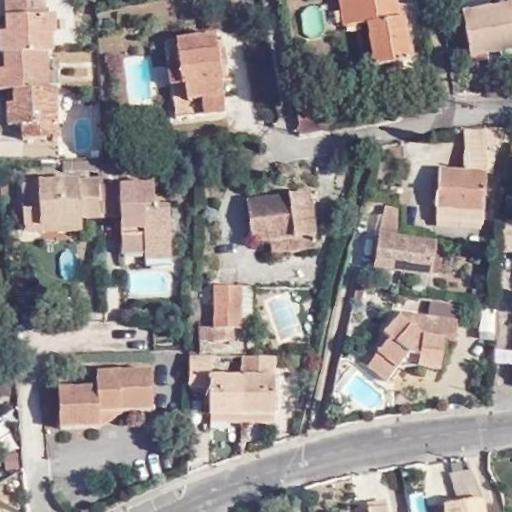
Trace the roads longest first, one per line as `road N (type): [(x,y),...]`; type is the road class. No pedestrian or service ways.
road 1 (tertiary): [(511,423),(303,459),(169,511)]
road 2 (residential): [(275,148),(453,111),(511,107)]
